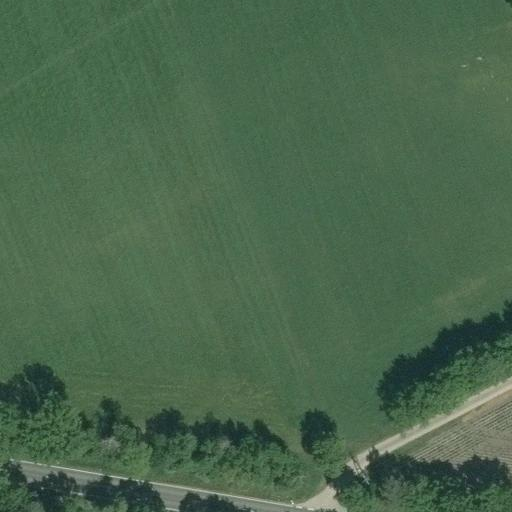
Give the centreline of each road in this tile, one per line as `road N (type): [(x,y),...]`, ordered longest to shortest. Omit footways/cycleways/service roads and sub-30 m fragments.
road 1 (secondary): [(240,511),(0,472)]
road 2 (residential): [(331,511),(351,470),(511,382)]
